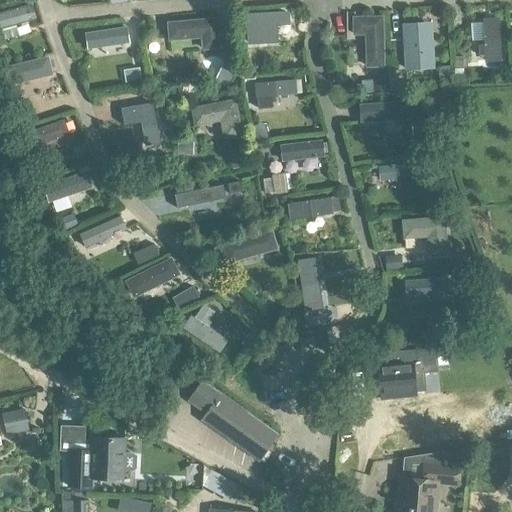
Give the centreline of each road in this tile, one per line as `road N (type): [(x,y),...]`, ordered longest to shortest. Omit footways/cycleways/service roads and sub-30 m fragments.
road 1 (unknown): [(319,511),(294,504),(247,465),(0,337)]
road 2 (unknown): [(381,401),(351,508),(343,511)]
